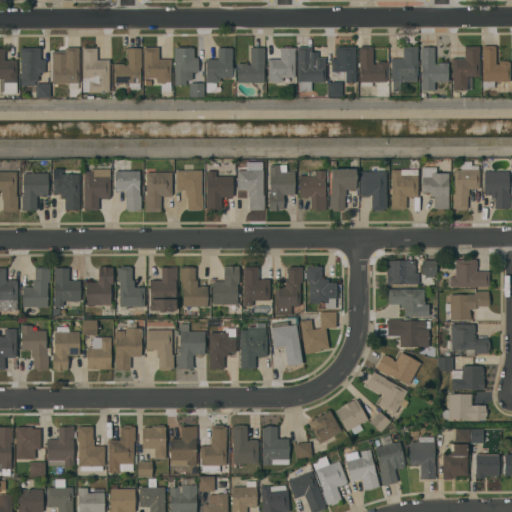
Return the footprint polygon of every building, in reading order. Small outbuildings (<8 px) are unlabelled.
[(20,85),(20,48),(21,48),(21,46),(23,46),(23,48),(36,47),(36,46),(39,46),(39,47),(40,47),(40,59),(46,59),(46,64),(44,64),(45,72),(40,72),(40,75),(38,75),(38,81),(34,81),(34,85),(20,85)] [(311,82),(311,91),(298,91),(298,80),(297,80),(297,46),(311,46),(311,52),(317,51),(317,57),(325,57),(325,67),(325,82),(311,82)] [(355,46),(356,82),(345,82),(345,78),(338,78),(338,71),(331,71),(331,58),(336,58),(336,47),(355,46)] [(373,64),(376,64),(376,62),(378,62),(378,61),(385,61),(385,62),(387,62),(387,64),(386,64),(386,81),(372,82),(372,86),(360,86),(360,81),(359,81),(359,47),(361,47),(361,46),(371,46),(372,46),(373,64)] [(417,75),(416,75),(416,81),(401,81),(401,90),(392,90),(392,81),(390,81),(390,58),(403,58),(403,46),(417,46),(417,75)] [(479,46),(479,76),(466,76),(466,90),(452,90),(452,58),(464,58),(464,46),(479,46)] [(495,46),(495,64),(499,64),(499,61),(501,61),(501,60),(507,60),(507,61),(509,61),(509,81),(494,81),(494,88),(483,88),(483,81),(482,81),(482,46),(495,46)] [(69,89),(69,83),(52,83),(51,51),(65,50),(65,47),(79,47),(79,52),(79,83),(78,83),(78,88),(69,89)] [(97,47),(97,59),(109,59),(109,92),(87,92),(87,91),(82,91),(82,48),(97,47)] [(143,47),(158,47),(158,59),(170,59),(171,92),(161,92),(161,82),(156,82),(156,77),(144,77),(143,47)] [(264,66),(263,66),(263,82),(237,82),(237,67),(236,67),(236,63),(247,63),(247,64),(251,64),(250,47),(264,47),(264,66)] [(295,47),(295,50),(294,77),(282,77),(282,82),(278,81),(278,83),(272,83),(272,81),(268,81),(268,62),(268,59),(280,59),(280,51),(279,51),(279,47),(295,47)] [(434,64),(438,64),(438,62),(448,62),(448,65),(447,65),(448,81),(434,81),(434,90),(422,91),(421,66),(420,47),(434,47),(434,64)] [(16,94),(3,94),(3,91),(0,91),(0,48),(5,48),(5,52),(4,52),(4,59),(17,60),(16,94)] [(141,67),(140,67),(140,83),(140,89),(129,89),(129,82),(114,83),(114,68),(113,68),(113,64),(124,64),(124,65),(127,65),(127,50),(124,50),(123,48),(141,48),(141,67)] [(174,48),(194,48),(194,59),(198,59),(198,72),(192,72),(192,80),(185,80),(185,85),(174,85),(174,48)] [(206,59),(217,59),(217,48),(232,48),(232,68),(234,68),(234,76),(232,76),(232,77),(220,77),(220,82),(216,82),(216,92),(206,92),(206,59)] [(189,82),(203,82),(203,96),(189,96),(189,82)] [(342,82),(341,96),(327,96),(327,82),(342,82)] [(49,83),(50,97),(36,98),(35,83),(49,83)] [(263,195),(264,195),(264,209),(249,209),(249,196),(247,196),(247,190),(237,190),(237,170),(246,170),(246,161),(256,161),(256,170),(263,169),(263,195)] [(452,194),(454,194),(454,169),(460,169),(460,161),(471,161),(471,165),(478,165),(478,169),(479,169),(479,188),(469,188),(469,196),(467,196),(467,208),(465,208),(465,210),(456,210),(456,208),(452,208),(452,194)] [(268,192),(269,192),(269,164),(286,164),(286,171),(294,171),(294,194),(283,194),(283,209),(268,209),(268,192)] [(353,167),(353,169),(354,169),(354,170),(355,170),(355,190),(348,190),(348,189),(346,189),(346,196),(344,196),(344,208),(342,208),(342,210),(332,210),(331,208),(329,208),(329,194),(331,194),(331,170),(332,170),(332,168),(353,167)] [(422,167),(436,167),(436,173),(448,173),(448,208),(434,208),(434,196),(430,196),(430,192),(422,192),(421,177),(423,177),(422,167)] [(110,197),(108,197),(108,198),(101,198),(101,197),(98,197),(98,210),(83,210),(83,171),(91,171),(91,168),(110,168),(110,197)] [(390,170),(400,169),(417,169),(417,196),(406,196),(406,208),(391,209),(390,170)] [(201,170),(201,195),(203,195),(203,209),(201,209),(201,210),(187,210),(187,197),(186,197),(186,190),(175,190),(175,170),(201,170)] [(325,195),(326,195),(326,209),(318,209),(310,209),(310,196),(299,196),(299,175),(307,175),(307,171),(315,171),(315,175),(316,175),(316,170),(325,170),(325,195)] [(0,171),(16,171),(16,196),(17,196),(18,210),(14,210),(14,211),(5,211),(5,210),(3,210),(3,197),(1,197),(1,190),(0,190),(0,171)] [(79,174),(79,209),(64,209),(64,197),(61,197),(61,194),(52,194),(52,178),(53,178),(53,171),(62,171),(62,174),(79,174)] [(139,171),(139,188),(140,188),(140,195),(141,195),(141,209),(137,209),(137,211),(128,211),(128,209),(126,209),(126,196),(125,196),(125,190),(122,190),(122,191),(114,191),(114,171),(139,171)] [(206,171),(215,171),(215,176),(232,176),(232,196),(221,197),(221,209),(206,209),(206,171)] [(386,171),(385,194),(386,194),(386,209),(383,209),(383,210),(374,210),(374,209),(371,209),(371,194),(369,194),(369,196),(361,196),(361,194),(360,194),(360,178),(362,171),(386,171)] [(508,171),(508,193),(510,193),(510,208),(494,208),(494,198),(491,198),(491,194),(483,194),(483,171),(508,171)] [(172,172),(171,195),(171,196),(162,196),(162,195),(160,195),(160,210),(157,210),(157,211),(149,211),(149,210),(145,210),(145,195),(146,195),(146,172),(172,172)] [(47,173),(48,196),(36,196),(36,208),(37,208),(37,210),(21,210),(21,208),(22,208),(22,196),(24,196),(23,173),(47,173)] [(436,259),(436,274),(434,274),(434,277),(425,277),(425,274),(422,274),(422,259),(436,259)] [(475,259),(475,261),(477,261),(477,268),(476,268),(476,271),(489,271),(489,286),(450,286),(450,277),(455,277),(455,259),(475,259)] [(408,260),(415,260),(415,273),(419,273),(419,284),(387,284),(387,264),(389,264),(389,260),(408,260)] [(22,306),(22,286),(30,286),(30,287),(32,287),(32,280),(35,280),(35,268),(36,268),(36,266),(46,267),(46,268),(50,268),(50,282),(47,282),(47,307),(22,306)] [(86,305),(86,282),(96,282),(96,281),(98,281),(98,267),(102,267),(102,266),(108,266),(108,267),(113,267),(113,284),(110,284),(110,305),(86,305)] [(119,306),(119,281),(117,281),(117,267),(121,267),(121,266),(130,266),(130,267),(132,267),(132,280),(134,280),(134,287),(145,287),(144,306),(119,306)] [(150,280),(161,280),(161,267),(168,267),(168,266),(177,266),(177,281),(176,281),(176,310),(173,310),(173,311),(167,311),(167,310),(166,310),(166,312),(159,312),(159,310),(150,310),(150,280)] [(212,304),(212,281),(224,281),(224,267),(226,267),(226,266),(237,266),(239,266),(239,283),(237,283),(237,304),(212,304)] [(243,266),(258,266),(258,279),(261,279),(261,278),(268,278),(268,279),(270,279),(270,300),(252,300),(253,306),(243,306),(243,266)] [(275,286),(285,286),(285,280),(287,280),(287,266),(302,266),(302,282),(300,282),(299,306),(291,305),(291,314),(276,314),(276,305),(275,305),(275,286)] [(309,281),(306,281),(306,266),(321,266),(321,279),(328,279),(328,282),(336,282),(336,298),(335,298),(335,308),(325,308),(325,303),(309,303),(309,281)] [(0,267),(5,267),(5,280),(8,280),(16,279),(16,280),(17,280),(17,311),(0,311),(0,267)] [(183,281),(181,281),(180,267),(195,267),(195,280),(197,280),(197,286),(207,286),(207,306),(199,306),(199,316),(184,316),(184,306),(183,306),(183,281)] [(54,268),(69,268),(69,280),(80,280),(80,301),(63,301),(63,306),(54,306),(54,268)] [(147,268),(160,268),(160,279),(147,279),(147,268)] [(424,289),(424,304),(428,304),(428,316),(404,316),(404,307),(400,307),(400,303),(387,303),(387,289),(424,289)] [(474,295),(474,291),(488,291),(488,306),(475,306),(475,308),(469,308),(469,312),(470,312),(470,318),(450,318),(450,311),(445,311),(445,303),(449,303),(449,295),(474,295)] [(300,321),(311,319),(312,329),(320,328),(320,311),(336,311),(336,327),(325,327),(328,347),(320,349),(320,351),(305,353),(300,321)] [(401,319),(401,321),(430,321),(430,328),(428,328),(428,346),(400,346),(400,335),(388,335),(388,323),(386,323),(386,320),(401,319)] [(96,320),(96,334),(82,334),(82,320),(96,320)] [(302,363),(287,366),(284,346),(274,348),(271,328),(272,328),(271,323),(288,320),(289,325),(296,324),(302,363)] [(21,331),(21,325),(31,325),(31,321),(36,321),(36,326),(41,326),(41,330),(46,330),(46,348),(50,348),(50,355),(48,355),(48,369),(46,369),(46,370),(36,370),(36,369),(33,369),(33,356),(31,356),(31,350),(29,350),(21,350),(21,331)] [(204,354),(194,354),(194,355),(192,355),(192,366),(193,366),(193,368),(177,368),(177,366),(178,366),(178,348),(180,348),(180,323),(189,323),(189,331),(204,331),(204,354)] [(473,324),(473,325),(475,325),(475,333),(474,333),(474,334),(475,334),(475,338),(488,338),(488,341),(489,341),(490,349),(488,349),(488,353),(475,353),(475,355),(466,355),(466,349),(451,349),(451,348),(447,348),(447,341),(451,341),(451,324),(473,324)] [(79,355),(67,355),(68,369),(61,369),(61,370),(57,370),(57,369),(52,370),(52,352),(54,352),(54,332),(56,332),(56,330),(55,330),(55,328),(56,328),(56,326),(69,326),(69,331),(79,331),(79,355)] [(114,330),(125,330),(125,327),(142,327),(142,338),(141,338),(141,356),(130,356),(130,369),(114,369),(114,330)] [(209,332),(223,332),(223,327),(236,327),(236,352),(230,352),(230,356),(224,356),(224,369),(209,369),(209,332)] [(0,336),(5,336),(5,328),(16,328),(16,356),(15,356),(15,357),(8,357),(4,357),(4,369),(0,369),(0,336)] [(171,329),(172,354),(173,354),(173,369),(170,369),(170,370),(160,370),(160,369),(158,369),(158,356),(156,356),(156,349),(146,349),(146,329),(171,329)] [(240,329),(249,329),(249,335),(266,335),(266,355),(266,356),(258,356),(255,356),(255,368),(240,368),(240,329)] [(111,369),(97,369),(97,368),(89,368),(89,367),(87,367),(87,347),(92,347),(92,337),(111,337),(111,369)] [(420,363),(409,384),(389,373),(388,374),(376,368),(383,354),(386,356),(386,355),(393,358),(392,359),(395,361),(400,352),(420,363)] [(452,356),(452,370),(461,370),(461,366),(481,366),(481,367),(483,367),(483,389),(452,389),(452,371),(437,371),(437,356),(452,356)] [(408,391),(403,398),(408,401),(405,407),(399,405),(395,413),(378,403),(383,394),(376,391),(368,387),(368,386),(366,384),(373,371),(408,391)] [(471,394),(471,405),(485,405),(485,419),(469,420),(469,418),(448,418),(448,417),(443,417),(443,410),(448,410),(448,394),(471,394)] [(347,431),(335,411),(342,407),(341,406),(351,400),(352,401),(356,399),(367,419),(347,431)] [(341,431),(319,443),(307,422),(309,420),(315,419),(314,418),(321,414),(321,415),(329,410),(341,431)] [(379,411),(390,421),(380,432),(369,422),(379,411)] [(108,441),(109,441),(109,439),(118,439),(118,441),(119,441),(119,439),(120,439),(120,426),(123,426),(123,424),(131,424),(131,426),(134,426),(134,427),(135,427),(135,441),(133,441),(133,464),(133,471),(119,471),(119,472),(108,472),(108,441)] [(165,459),(154,459),(154,448),(142,448),(142,428),(143,428),(143,427),(151,427),(151,426),(156,426),(156,425),(164,425),(164,427),(165,427),(165,459)] [(170,439),(181,439),(181,426),(189,426),(189,425),(197,425),(197,439),(196,439),(196,457),(196,465),(170,465),(170,439)] [(200,446),(211,446),(211,439),(211,426),(214,426),(214,425),(223,425),(223,426),(226,426),(226,440),(225,440),(225,465),(219,465),(219,472),(202,472),(202,465),(200,465),(200,446)] [(233,440),(231,440),(231,425),(236,425),(244,425),(247,425),(247,441),(249,441),(249,439),(257,439),(257,440),(258,440),(258,463),(233,463),(233,440)] [(16,443),(14,443),(14,438),(16,438),(16,426),(32,426),(32,428),(40,428),(40,448),(35,448),(35,458),(16,458),(16,443)] [(47,439),(58,439),(58,427),(67,427),(67,426),(74,426),(74,440),(73,440),(73,459),(73,465),(48,465),(48,460),(47,460),(47,439)] [(104,465),(102,465),(102,471),(80,470),(80,466),(78,466),(78,464),(76,464),(76,457),(78,457),(78,441),(77,441),(77,427),(78,427),(78,426),(92,426),(92,439),(94,439),(94,446),(104,446),(104,465)] [(262,426),(277,426),(277,438),(288,438),(288,459),(271,459),(271,464),(262,464),(262,426)] [(0,427),(13,427),(13,429),(12,429),(12,441),(11,441),(11,468),(0,468),(0,427)] [(482,443),(469,443),(469,428),(482,428),(482,443)] [(468,429),(468,443),(454,443),(455,429),(468,429)] [(381,445),(380,438),(389,435),(391,443),(399,441),(404,461),(396,463),(396,462),(394,462),(399,482),(383,485),(379,472),(381,471),(375,447),(381,445)] [(310,442),(311,450),(314,450),(315,456),(297,458),(295,443),(310,442)] [(434,442),(434,465),(435,465),(435,479),(420,479),(420,464),(409,464),(409,442),(434,442)] [(466,444),(467,475),(456,475),(456,477),(452,477),(452,479),(442,479),(442,455),(450,455),(449,444),(466,444)] [(379,486),(364,490),(361,478),(350,481),(345,460),(346,460),(344,454),(356,451),(358,457),(361,456),(360,451),(369,449),(379,486)] [(498,454),(498,475),(484,475),(484,478),(474,478),(474,473),(475,473),(475,455),(498,454)] [(511,454),(511,475),(503,475),(503,454),(511,454)] [(347,482),(346,482),(346,483),(338,486),(338,485),(336,486),(337,487),(336,487),(341,500),(339,500),(339,502),(331,505),(330,504),(328,505),(328,504),(327,504),(322,491),(323,491),(312,461),(325,456),(328,464),(339,460),(347,482)] [(44,461),(44,477),(30,477),(30,461),(44,461)] [(151,461),(152,476),(137,476),(137,461),(151,461)] [(325,507),(324,508),(324,509),(315,511),(310,511),(304,494),(294,498),(287,480),(311,470),(325,507)] [(214,491),(198,491),(198,476),(214,476),(214,491)] [(164,511),(166,511),(149,511),(149,506),(138,506),(138,486),(148,486),(148,478),(155,478),(155,487),(164,487),(164,511)] [(169,511),(170,487),(178,487),(178,485),(182,485),(182,478),(193,478),(193,485),(196,485),(196,511),(169,511)] [(231,511),(231,504),(231,486),(246,486),(246,481),(255,481),(255,487),(256,487),(256,507),(246,507),(246,511),(231,511)] [(289,510),(288,510),(288,511),(280,511),(277,511),(262,511),(260,486),(285,484),(286,490),(287,490),(289,510)] [(72,487),(72,511),(57,511),(57,507),(47,507),(47,487),(72,487)] [(77,511),(77,488),(87,488),(87,492),(104,492),(104,511),(77,511)] [(134,488),(135,511),(123,511),(109,511),(109,509),(110,509),(110,489),(134,488)] [(42,511),(18,511),(18,489),(42,489),(42,511)] [(0,511),(0,494),(12,494),(12,511),(0,511)] [(227,511),(203,511),(203,504),(208,504),(208,495),(216,495),(216,494),(227,494),(227,511)]
